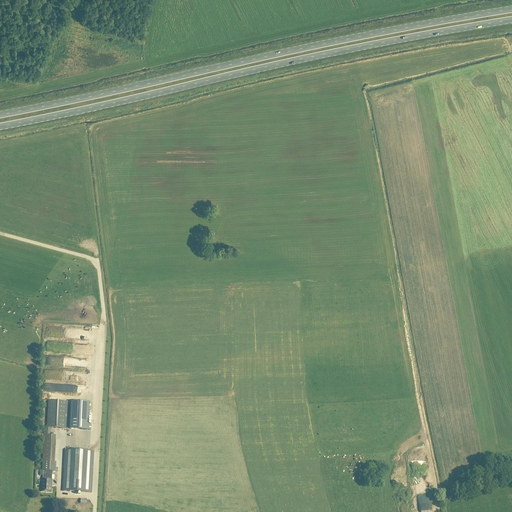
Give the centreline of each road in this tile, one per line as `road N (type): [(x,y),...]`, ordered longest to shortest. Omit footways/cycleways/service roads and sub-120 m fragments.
road 1 (primary): [(0,126),(511,19)]
road 2 (primary): [(511,9),(0,115)]
